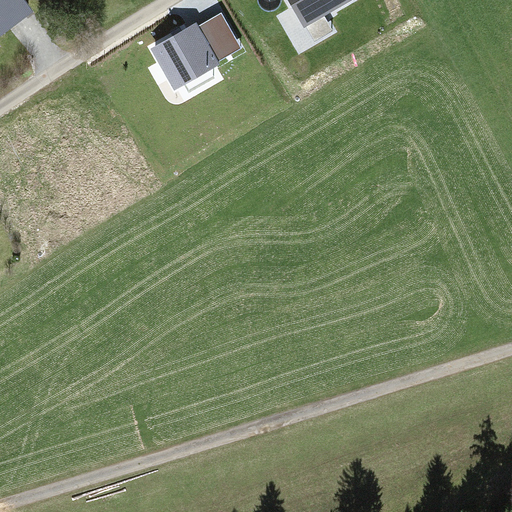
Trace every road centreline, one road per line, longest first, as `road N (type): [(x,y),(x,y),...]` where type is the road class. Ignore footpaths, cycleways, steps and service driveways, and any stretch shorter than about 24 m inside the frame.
road 1 (track): [(0,506),(511,355)]
road 2 (residential): [(169,0),(0,107)]
